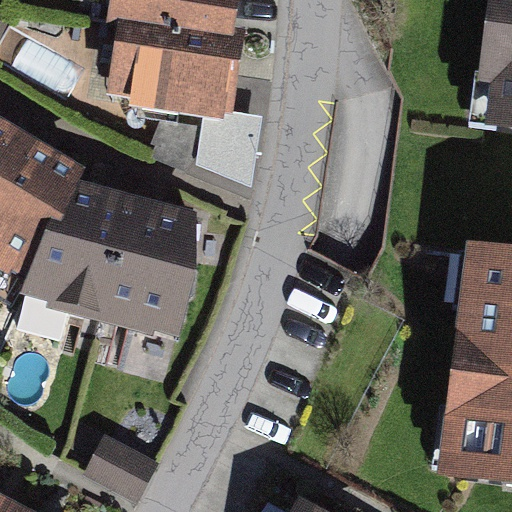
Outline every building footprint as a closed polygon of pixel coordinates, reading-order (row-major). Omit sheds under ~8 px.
[(239,0),(110,0),(108,17),(120,19),(109,86),(234,105),(248,18),(237,17),(239,0)] [(511,0),(488,0),(471,117),(511,123),(511,0)] [(0,262),(23,276),(53,205),(62,207),(81,173),(87,162),(0,107),(0,262)] [(198,206),(81,173),(62,207),(53,205),(23,276),(21,287),(48,294),(47,300),(154,327),(155,322),(182,328),(198,206)] [(511,229),(467,224),(437,460),(511,469),(511,229)] [(161,460),(106,432),(83,474),(139,503),(161,460)] [(50,511),(0,485),(0,511),(50,511)] [(347,511),(302,486),(287,511),(347,511)]
